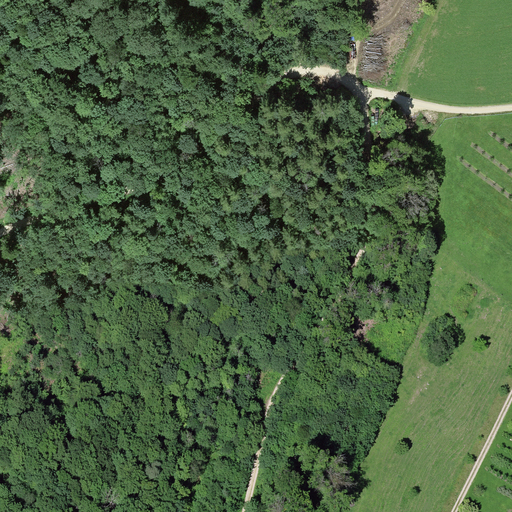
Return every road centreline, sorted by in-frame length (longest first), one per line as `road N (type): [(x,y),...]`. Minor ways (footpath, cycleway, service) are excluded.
road 1 (track): [(243,511),(279,382),(362,254),(371,222),(360,93),(326,73),(287,75),(159,175),(0,236)]
road 2 (track): [(282,0),(222,95),(202,144)]
road 3 (track): [(360,93),(466,109),(511,106)]
road 4 (track): [(511,393),(453,511)]
